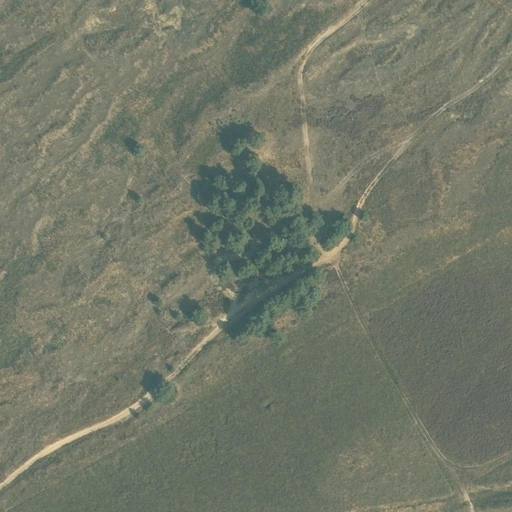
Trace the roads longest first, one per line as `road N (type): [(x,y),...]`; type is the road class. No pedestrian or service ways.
road 1 (track): [(0,486),(37,456),(133,404),(271,291),(325,258),(349,229)]
road 2 (track): [(325,258),(438,457),(476,469),(511,451)]
road 3 (track): [(511,58),(435,114),(349,229)]
